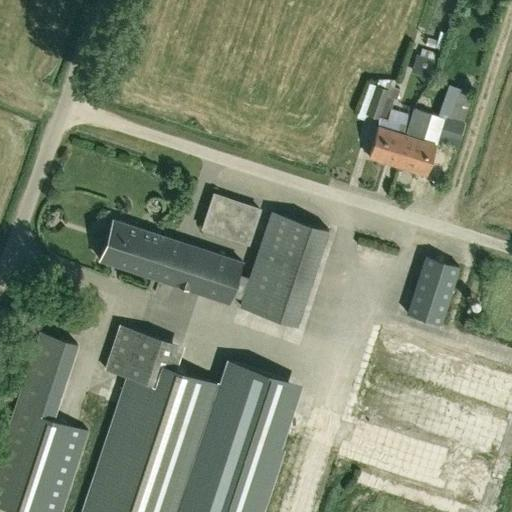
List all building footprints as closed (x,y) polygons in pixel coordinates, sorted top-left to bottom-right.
[(431,34),(429,43),(446,47),(450,27),(442,26),(440,36),(431,34)] [(389,89),(376,84),(365,114),(379,119),(380,116),(387,118),(393,101),(386,99),(388,94),(397,98),(400,88),(390,85),(389,89)] [(464,120),(473,92),(459,87),(449,116),(444,115),(436,137),(458,145),(466,121),(464,120)] [(398,165),(408,134),(379,125),(370,156),(398,165)] [(436,143),(408,134),(398,165),(427,173),(436,143)] [(213,193),(203,228),(249,241),(259,206),(213,193)] [(273,200),(253,268),(247,266),(239,294),(301,312),(329,216),(273,200)] [(231,272),(235,260),(114,218),(100,259),(221,300),(224,293),(235,297),(243,276),(231,272)] [(441,322),(459,264),(426,254),(407,312),(441,322)] [(226,358),(218,383),(175,369),(179,356),(171,341),(120,324),(106,368),(127,375),(81,511),(257,511),(292,408),(274,402),(283,377),(226,358)] [(40,330),(0,452),(0,504),(23,511),(60,511),(88,428),(52,417),(77,342),(40,330)] [(511,414),(490,409),(482,445),(504,451),(511,418),(511,414)]
